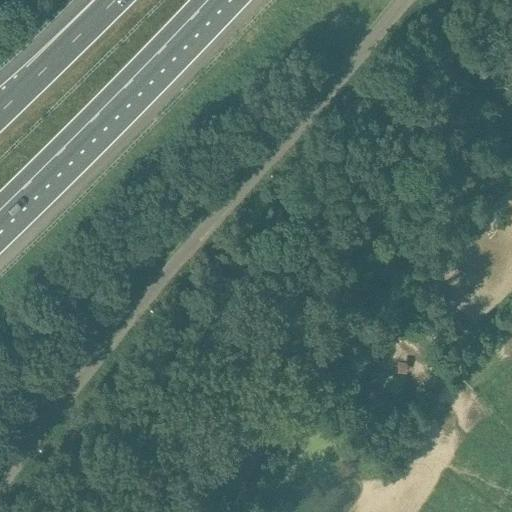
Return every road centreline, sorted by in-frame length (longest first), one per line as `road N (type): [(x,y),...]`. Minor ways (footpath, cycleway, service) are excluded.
road 1 (unclassified): [(0,488),(403,0)]
road 2 (motorway): [(0,211),(206,0)]
road 3 (motorway): [(114,0),(0,113)]
